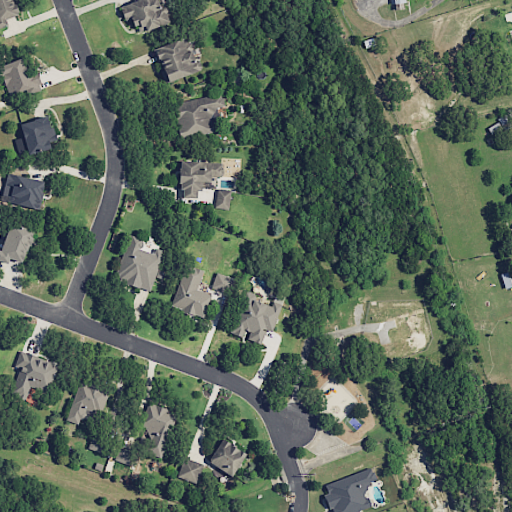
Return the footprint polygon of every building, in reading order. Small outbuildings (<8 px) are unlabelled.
[(0,0),(0,26),(7,25),(4,17),(13,15),(8,0),(0,0)] [(158,12),(154,0),(130,0),(131,1),(118,5),(125,28),(134,25),(136,33),(167,24),(163,10),(158,12)] [(163,83),(200,67),(185,34),(149,50),(163,83)] [(39,88),(33,71),(23,74),(17,57),(0,63),(0,80),(7,99),(39,88)] [(169,104),(178,139),(217,130),(213,116),(224,114),(218,92),(169,104)] [(15,123),(19,138),(13,139),(17,155),(48,148),(46,137),(51,136),(47,117),(15,123)] [(221,161),(176,159),(175,197),(194,198),(195,190),(204,190),(204,183),(213,183),(213,176),(221,176),(221,161)] [(39,210),(43,180),(5,175),(1,205),(39,210)] [(230,191),(216,188),(213,207),(227,210),(230,191)] [(36,232),(21,231),(22,227),(1,226),(0,236),(0,260),(24,262),(25,245),(35,246),(36,232)] [(149,292),(161,250),(152,248),(151,253),(139,250),(142,239),(126,235),(115,277),(123,279),(122,284),(149,292)] [(196,290),(202,270),(183,264),(170,305),(182,309),(182,312),(203,319),(211,295),(196,290)] [(211,289),(229,291),(231,277),(213,274),(211,289)] [(270,332),(280,304),(244,291),(228,333),(243,338),(243,339),(259,345),(265,330),(270,332)] [(10,393),(27,395),(28,385),(51,388),(55,360),(16,355),(10,393)] [(64,420),(80,426),(87,408),(98,413),(108,389),(81,378),(64,420)] [(144,453),(158,458),(173,412),(147,404),(140,425),(152,429),(144,453)] [(231,476),(243,449),(218,437),(206,465),(231,476)] [(130,468),(136,455),(117,446),(111,459),(130,468)] [(202,464),(181,458),(175,478),(196,483),(202,464)] [(327,511),(352,511),(369,506),(362,484),(373,480),(369,468),(321,485),(326,499),(323,500),(327,511)]
